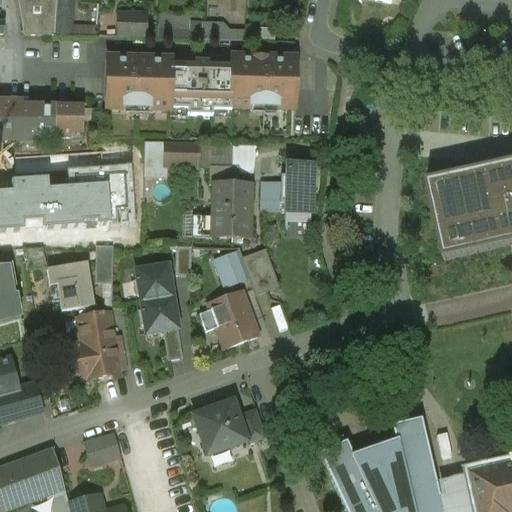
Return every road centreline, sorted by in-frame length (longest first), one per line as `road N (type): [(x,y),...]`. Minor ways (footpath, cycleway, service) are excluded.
road 1 (residential): [(0,453),(262,364)]
road 2 (residential): [(328,0),(321,40),(342,56),(511,73)]
road 3 (unclassified): [(315,511),(262,364)]
